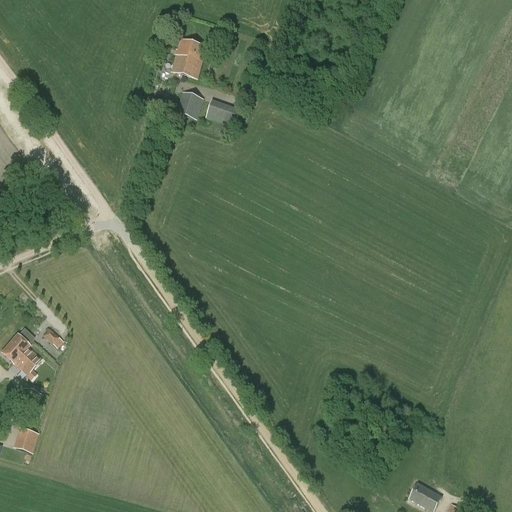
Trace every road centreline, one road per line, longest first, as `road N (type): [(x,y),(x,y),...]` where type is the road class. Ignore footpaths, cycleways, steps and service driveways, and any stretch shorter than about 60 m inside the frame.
road 1 (track): [(108,223),(126,237),(324,511)]
road 2 (track): [(0,62),(108,223)]
